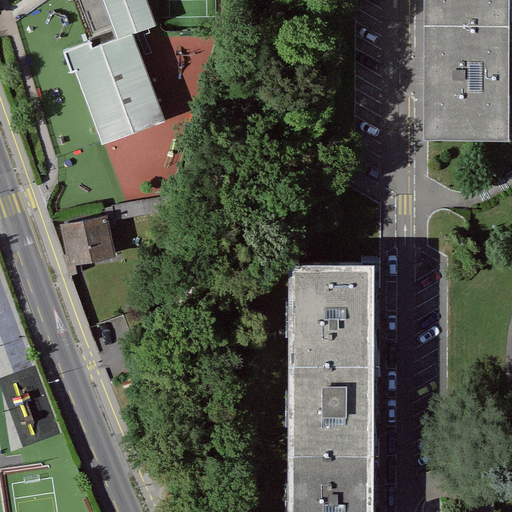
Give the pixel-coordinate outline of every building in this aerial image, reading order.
[(102,140),(165,117),(132,30),(156,21),(147,0),(104,0),(118,36),(92,46),(90,39),(65,49),(72,68),(75,67),(102,140)] [(424,0),(424,27),(510,27),(510,0),(424,0)] [(510,27),(424,27),(424,142),(430,142),(510,143),(510,27)] [(115,254),(107,213),(60,223),(69,264),(115,254)] [(378,361),(378,263),(293,263),(292,360),(378,361)] [(378,458),(378,361),(292,360),(292,458),(378,458)] [(377,511),(378,458),(292,458),(291,511),(377,511)]
